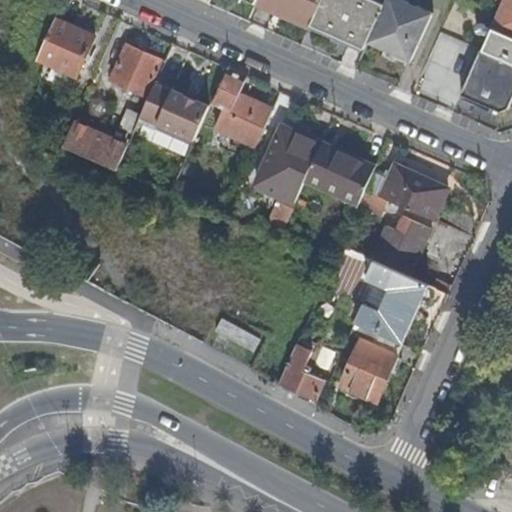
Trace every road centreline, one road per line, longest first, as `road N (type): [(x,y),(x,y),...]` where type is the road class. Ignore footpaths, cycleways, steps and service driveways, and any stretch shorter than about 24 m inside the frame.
road 1 (primary): [(396,480),(136,347),(0,325)]
road 2 (residential): [(139,0),(511,166)]
road 3 (primary): [(0,428),(43,404),(123,403),(335,511)]
road 4 (residential): [(396,480),(511,205)]
